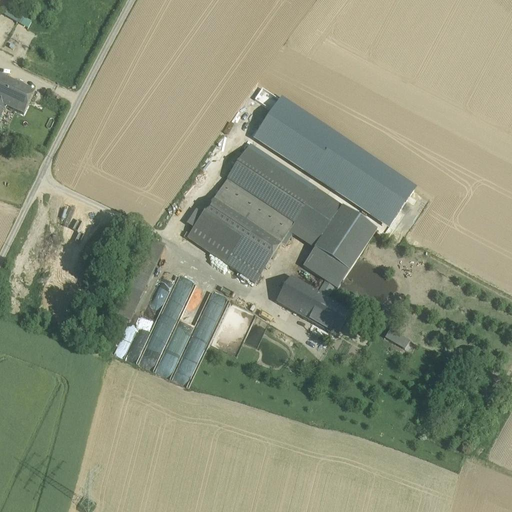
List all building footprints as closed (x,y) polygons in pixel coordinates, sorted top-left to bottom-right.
[(22,17),(8,10),(4,16),(18,24),(22,17)] [(0,105),(5,108),(24,116),(35,93),(0,76),(0,105)] [(227,182),(294,227),(314,197),(313,197),(247,152),(227,182)] [(294,227),(227,182),(216,199),(282,244),(289,234),(294,227)] [(316,192),(313,197),(314,197),(294,227),(289,234),(314,252),(342,210),(316,192)] [(282,244),(216,199),(204,217),(200,224),(266,268),(282,244)] [(314,252),(303,269),(325,283),(334,289),(337,291),(376,232),(342,210),(314,252)] [(187,226),(194,231),(200,224),(204,217),(197,213),(187,226)] [(266,268),(200,224),(194,231),(188,241),(254,285),(266,268)] [(72,288),(77,290),(82,269),(77,267),(72,288)] [(166,310),(179,316),(193,285),(180,279),(173,296),(181,299),(178,307),(170,303),(166,310)] [(318,295),(291,279),(277,303),(315,326),(329,302),(327,301),(318,295)] [(327,301),(334,289),(325,283),(318,295),(327,301)] [(349,314),(329,302),(315,326),(336,338),(349,314)] [(180,336),(185,330),(180,326),(176,332),(180,336)] [(409,344),(389,332),(385,341),(404,352),(409,344)] [(198,338),(196,341),(204,347),(210,340),(204,336),(201,340),(198,338)]
